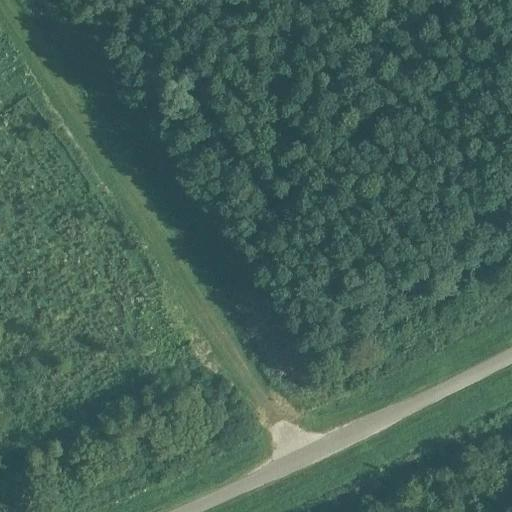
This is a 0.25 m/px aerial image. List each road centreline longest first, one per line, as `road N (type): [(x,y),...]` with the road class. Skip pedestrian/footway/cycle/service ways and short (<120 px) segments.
road 1 (track): [(0,10),(305,461)]
road 2 (unclassified): [(188,511),(511,353)]
